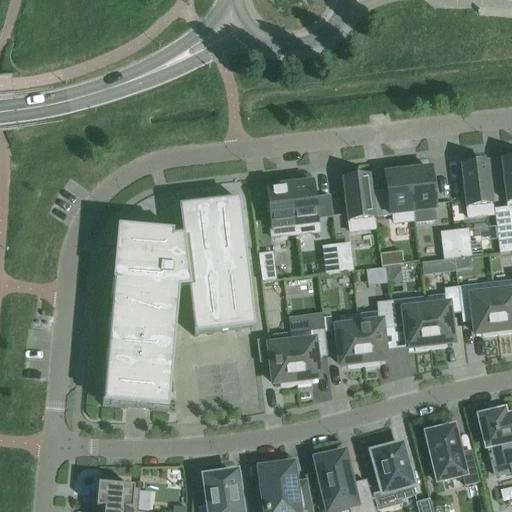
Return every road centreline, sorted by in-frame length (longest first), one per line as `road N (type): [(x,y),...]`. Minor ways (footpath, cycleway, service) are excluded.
road 1 (residential): [(51,447),(251,441),(511,380)]
road 2 (residential): [(51,447),(68,271),(88,213),(133,171),(238,150)]
road 3 (residential): [(511,117),(238,150)]
road 4 (secondary): [(0,112),(76,99),(148,74)]
road 5 (secondary): [(246,35),(279,53),(317,48),(341,27),(351,0)]
